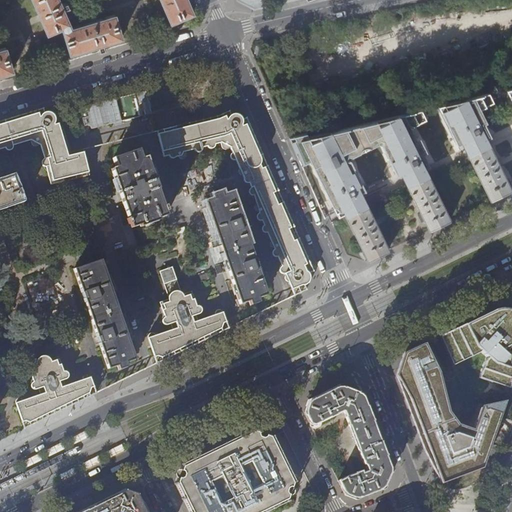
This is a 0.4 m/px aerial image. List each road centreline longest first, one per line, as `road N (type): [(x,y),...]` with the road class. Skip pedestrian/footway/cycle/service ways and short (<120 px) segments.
road 1 (primary): [(345,301),(0,464)]
road 2 (residential): [(226,33),(345,301)]
road 3 (residential): [(0,102),(226,33)]
road 4 (primary): [(511,220),(345,301)]
road 5 (residential): [(360,335),(419,493)]
road 6 (primary): [(360,335),(511,263)]
road 7 (primary): [(137,453),(270,379)]
road 8 (residential): [(270,379),(334,511)]
road 9 (residential): [(226,33),(364,0)]
road 10 (primary): [(15,511),(137,453)]
